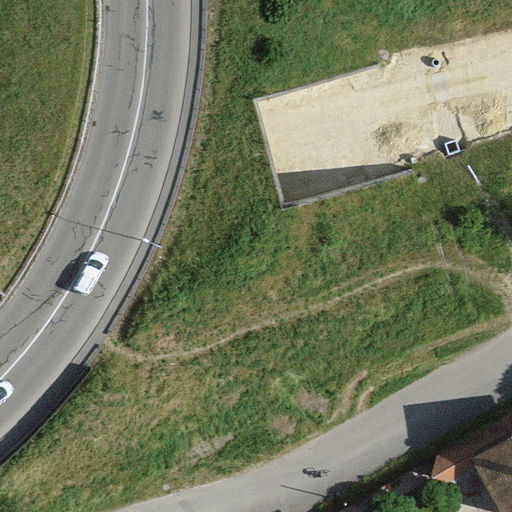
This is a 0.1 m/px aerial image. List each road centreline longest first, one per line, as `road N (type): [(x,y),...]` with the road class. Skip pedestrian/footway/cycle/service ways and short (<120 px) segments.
road 1 (tertiary): [(0,374),(61,299),(100,229),(136,120),(146,0)]
road 2 (residential): [(290,482),(511,354)]
